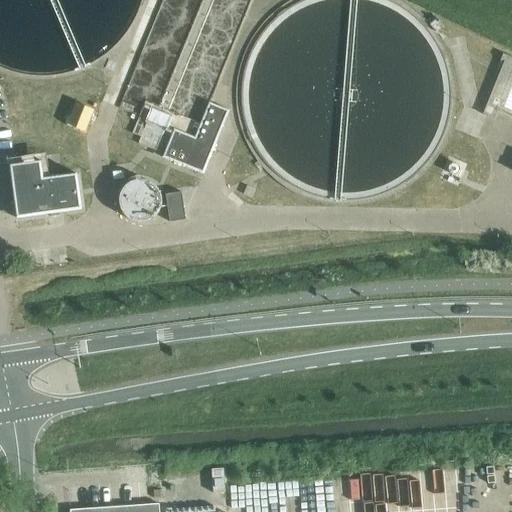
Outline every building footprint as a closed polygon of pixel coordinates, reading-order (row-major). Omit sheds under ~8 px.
[(212,99),(251,0),(162,0),(123,98),(120,97),(119,99),(122,100),(119,109),(139,117),(132,134),(141,137),(138,144),(155,151),(154,155),(159,157),(164,147),(166,148),(162,158),(203,175),(229,111),(210,103),(211,101),(214,102),(215,100),(212,99)] [(501,71),(483,115),(491,118),(494,110),(498,111),(511,116),(511,58),(507,56),(503,55),(502,58),(505,60),(501,71)] [(449,157),(440,176),(458,184),(467,165),(449,157)] [(9,165),(14,202),(17,219),(50,214),(50,217),(59,216),(59,213),(81,210),(76,174),(43,179),(40,161),(9,165)] [(126,180),(124,216),(158,218),(161,182),(126,180)] [(182,190),(165,192),(169,221),(185,219),(182,190)] [(147,497),(145,466),(125,467),(127,498),(147,497)] [(223,468),(211,469),(213,493),(225,492),(223,468)]
